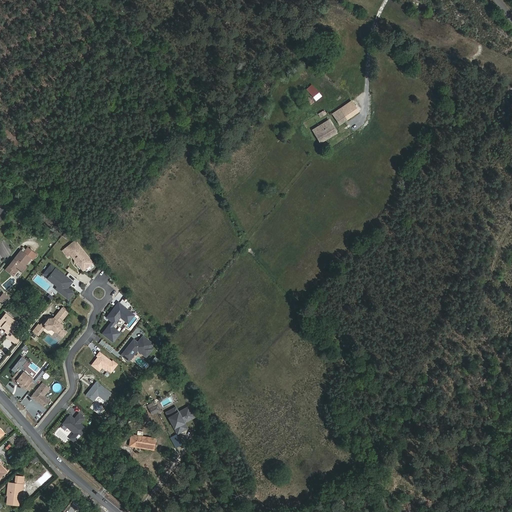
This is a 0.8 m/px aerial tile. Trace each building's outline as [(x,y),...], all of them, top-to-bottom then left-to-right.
[(321,96),(312,86),(307,90),(316,100),(321,96)] [(351,101),(340,109),(347,120),(359,111),(351,101)] [(347,120),(340,109),(332,114),(340,125),(347,120)] [(320,142),(336,133),(329,121),(313,130),(320,142)] [(413,151),(410,149),(407,147),(403,153),(409,157),(410,157),(413,151)] [(71,255),(73,255),(74,256),(73,257),(84,270),(93,263),(75,241),(63,251),(67,257),(71,254),(71,255)] [(27,247),(23,252),(31,258),(33,260),(36,255),(27,247)] [(23,252),(21,251),(6,270),(13,275),(16,272),(14,270),(16,266),(19,268),(22,264),(25,266),(31,258),(23,252)] [(68,286),(70,286),(73,282),(51,265),(44,274),(48,277),(48,279),(58,286),(56,289),(69,299),(74,292),(68,288),(67,287),(68,286)] [(37,292),(33,298),(40,303),(44,297),(37,292)] [(113,342),(120,333),(112,326),(120,317),(128,323),(132,318),(127,314),(129,311),(119,303),(107,317),(112,321),(103,334),(113,342)] [(62,308),(58,313),(64,318),(68,313),(62,308)] [(58,313),(53,318),(59,323),(64,318),(58,313)] [(13,327),(15,325),(17,323),(6,314),(0,320),(0,327),(8,334),(7,336),(9,339),(17,330),(13,327)] [(38,324),(33,331),(37,334),(42,328),(44,327),(47,330),(51,329),(55,332),(56,330),(59,333),(62,329),(62,325),(59,323),(53,318),(52,317),(51,317),(51,318),(49,318),(48,317),(46,317),(40,325),(38,324)] [(66,332),(62,329),(59,333),(56,330),(55,332),(62,337),(66,332)] [(132,341),(122,355),(129,361),(138,350),(141,353),(144,349),(149,353),(151,350),(151,347),(153,344),(143,336),(138,343),(135,341),(134,342),(132,341)] [(99,370),(101,367),(103,364),(107,367),(106,368),(107,368),(111,372),(117,364),(112,360),(112,362),(99,352),(96,355),(98,356),(96,358),(97,359),(95,361),(92,365),(99,370)] [(16,373),(13,377),(20,383),(22,385),(21,386),(25,389),(26,388),(30,391),(37,382),(23,371),(26,368),(22,366),(27,360),(22,356),(11,370),(16,373)] [(93,387),(92,388),(91,388),(85,395),(93,400),(97,395),(104,401),(110,393),(96,382),(93,385),(94,385),(93,387)] [(31,397),(44,407),(49,400),(44,396),(50,388),(42,383),(31,397)] [(151,416),(161,410),(158,403),(148,409),(151,416)] [(177,411),(168,416),(177,432),(184,428),(181,422),(180,422),(179,421),(182,419),(183,421),(193,415),(187,405),(177,411)] [(168,416),(177,411),(175,406),(165,411),(168,416)] [(79,414),(75,419),(70,415),(63,424),(75,433),(70,439),(75,443),(87,429),(80,424),(85,418),(79,414)] [(137,436),(135,447),(153,450),(155,439),(137,436)] [(10,483),(8,496),(7,504),(19,505),(20,497),(21,484),(22,477),(15,476),(14,483),(10,483)]
